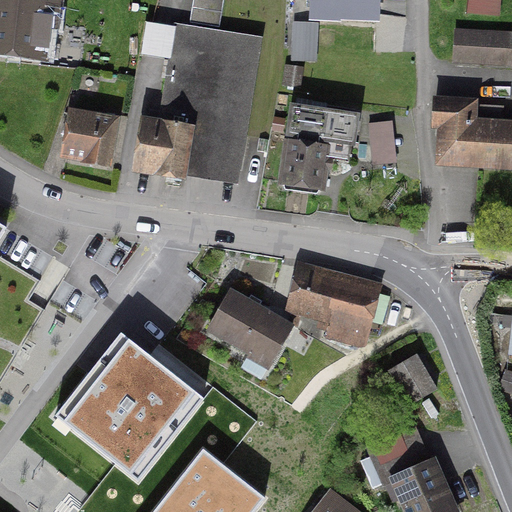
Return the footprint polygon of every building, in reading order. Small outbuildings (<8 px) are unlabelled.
[(0,0),(0,52),(44,58),(50,18),(56,19),(58,0),(0,0)] [(203,27),(207,0),(191,0),(188,24),(203,27)] [(337,17),(374,19),(374,0),(310,0),(310,19),(336,20),(337,17)] [(468,0),(467,13),(496,16),(497,0),(468,0)] [(167,60),(156,127),(142,125),(135,170),(180,177),(183,163),(239,172),(260,40),(173,26),(167,60)] [(454,62),(511,64),(511,59),(511,34),(455,32),(454,62)] [(511,128),(500,128),(502,108),(434,104),(433,125),(442,126),(439,162),(511,166),(511,128)] [(348,164),(354,119),(292,110),(288,135),(295,136),(294,144),(287,143),(281,183),(320,189),(324,160),(348,164)] [(84,160),(84,161),(106,165),(113,123),(71,115),(64,156),(84,160)] [(371,166),(394,163),(390,124),(367,126),(371,166)] [(364,344),(378,292),(300,271),(290,308),(331,319),(326,338),(361,347),(364,344)] [(207,331),(268,366),(290,329),(229,294),(207,331)] [(56,416),(139,479),(201,399),(118,336),(56,416)] [(408,406),(434,390),(415,357),(388,373),(408,406)] [(382,486),(394,480),(407,511),(448,511),(413,431),(367,452),(382,486)] [(253,511),(266,496),(206,448),(154,511),(253,511)] [(318,511),(346,511),(329,499),(318,511)]
